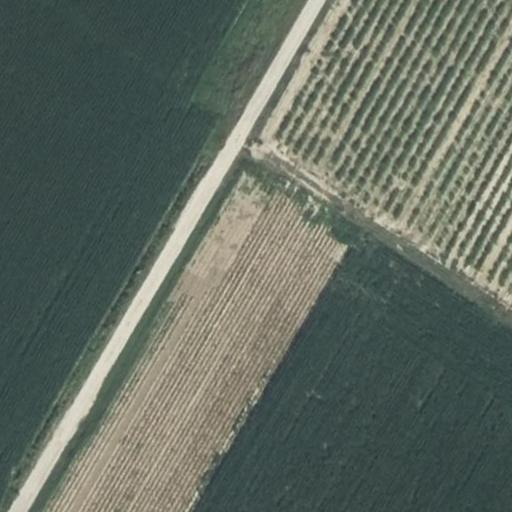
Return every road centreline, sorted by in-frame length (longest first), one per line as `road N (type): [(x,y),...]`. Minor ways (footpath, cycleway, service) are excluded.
road 1 (track): [(20,511),(320,0)]
road 2 (track): [(238,140),(511,318)]
